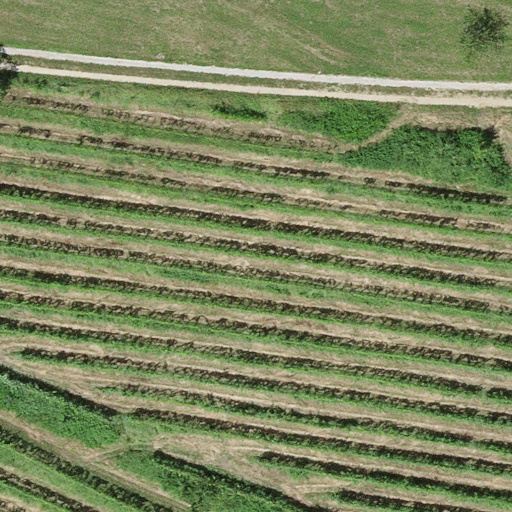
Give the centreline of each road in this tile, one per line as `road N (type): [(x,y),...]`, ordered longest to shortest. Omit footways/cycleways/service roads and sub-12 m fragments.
road 1 (track): [(511,96),(406,97),(0,62)]
road 2 (track): [(169,511),(0,428)]
